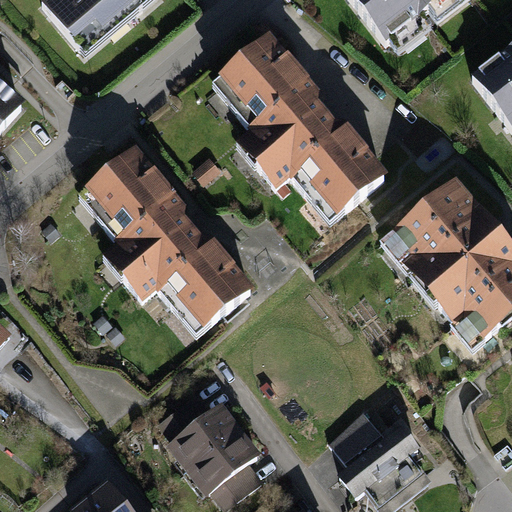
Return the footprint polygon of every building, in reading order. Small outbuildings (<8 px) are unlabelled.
[(157,0),(48,0),(39,8),(84,62),(157,0)] [(442,0),(349,0),(384,45),(442,0)] [(330,225),(387,178),(342,125),(334,126),(316,105),(317,96),(268,37),(210,85),(249,132),(233,145),(275,195),(293,181),(330,225)] [(511,47),(471,78),(511,131),(511,47)] [(0,152),(31,117),(0,90),(0,152)] [(156,294),(194,339),(251,292),(209,241),(200,240),(191,229),(182,220),(184,211),(134,150),(74,198),(116,248),(101,260),(140,307),(156,294)] [(209,159),(191,175),(204,189),(222,174),(209,159)] [(379,244),(471,354),(511,319),(511,246),(501,234),(456,180),(379,244)] [(52,225),(42,233),(52,245),(62,237),(52,225)] [(112,329),(102,317),(92,326),(103,337),(112,329)] [(125,341),(115,329),(106,336),(116,348),(125,341)] [(194,399),(156,429),(170,446),(165,451),(185,476),(240,433),(219,407),(207,416),(194,399)] [(346,472),(336,480),(354,503),(363,496),(374,511),(398,511),(431,486),(411,460),(420,453),(401,429),(385,442),(363,415),(329,450),(346,472)] [(260,458),(240,433),(185,476),(205,501),(210,497),(222,511),(229,511),(264,485),(249,467),(260,458)] [(126,511),(105,485),(70,511),(126,511)]
